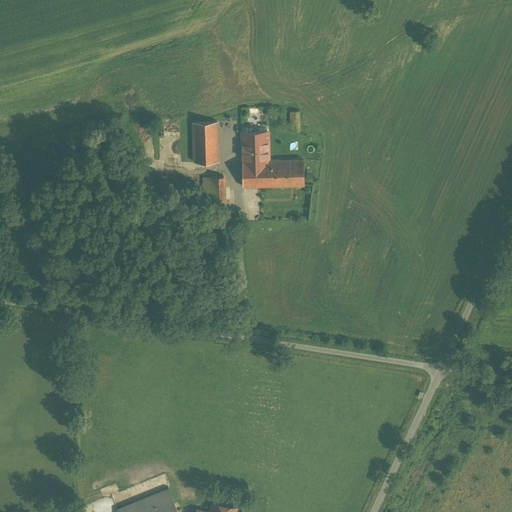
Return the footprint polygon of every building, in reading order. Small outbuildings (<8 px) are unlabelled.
[(298,111),(290,111),(291,131),(299,131),(298,111)] [(217,121),(193,122),(194,162),(218,161),(217,121)] [(268,132),(243,133),(244,187),(304,185),(303,159),(269,160),(269,157),(273,157),(273,147),(268,147),(268,132)] [(223,176),(203,177),(204,194),(204,201),(214,200),(224,200),(223,176)] [(224,213),(224,200),(214,200),(215,213),(224,213)] [(177,511),(168,489),(117,509),(118,511),(177,511)] [(210,511),(204,511),(197,510),(196,511),(234,511),(236,508),(213,502),(210,511)]
